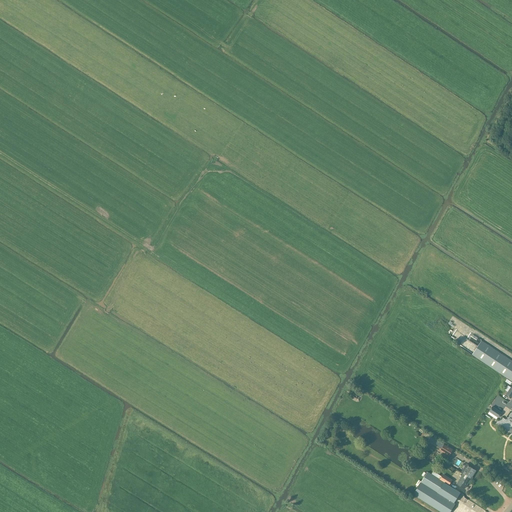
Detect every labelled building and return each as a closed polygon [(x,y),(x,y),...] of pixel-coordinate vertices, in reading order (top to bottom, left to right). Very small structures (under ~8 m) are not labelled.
[(472,355),(511,381),(511,361),(482,341),(472,355)] [(502,412),(492,406),(489,411),(498,418),(502,412)] [(453,450),(444,444),(440,450),(449,456),(453,450)] [(455,458),(453,463),(459,466),(462,461),(455,458)] [(464,468),(466,469),(463,475),(465,477),(466,476),(471,479),(476,471),(468,466),(469,465),(466,463),(464,468)] [(441,511),(449,511),(455,504),(454,503),(438,493),(445,483),(440,479),(428,472),(413,494),(441,511)] [(443,474),(440,479),(445,483),(449,485),(452,480),(443,474)] [(465,477),(463,475),(462,476),(460,475),(459,477),(460,478),(457,484),(465,488),(471,479),(466,476),(465,477)] [(445,483),(438,493),(454,503),(460,493),(445,483)]
